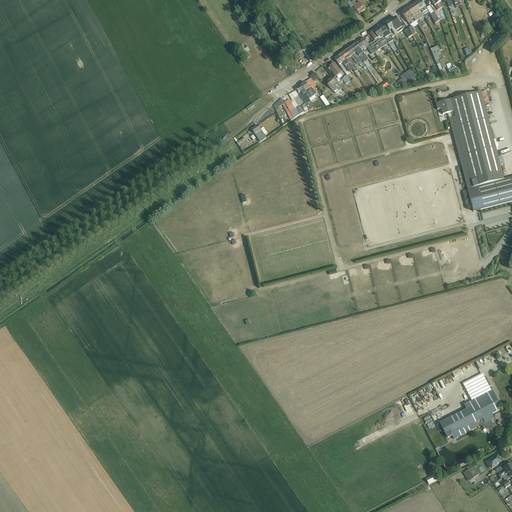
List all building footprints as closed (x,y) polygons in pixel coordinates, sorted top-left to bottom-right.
[(430,0),(438,11),(442,8),(443,8),(443,7),(439,0),(430,0)] [(350,1),(347,3),(348,5),(351,9),(353,7),(359,14),(365,9),(359,2),(356,4),(354,1),(351,3),(351,2),(350,1)] [(416,5),(424,17),(425,17),(426,17),(428,16),(429,15),(430,13),(427,8),(421,1),(416,5)] [(408,10),(416,22),(419,20),(420,21),(424,18),(425,18),(424,17),(416,5),(408,10)] [(416,22),(408,10),(402,14),(411,26),(411,27),(408,29),(412,36),(416,34),(413,29),(414,29),(413,28),(418,25),(416,22)] [(434,13),(431,15),(430,16),(436,24),(440,21),(439,21),(434,13)] [(390,22),(397,34),(404,29),(396,18),(390,22)] [(385,25),(392,38),(395,36),(397,40),(399,38),(397,34),(390,22),(385,25)] [(379,29),(388,44),(394,41),(392,38),(385,25),(379,29)] [(379,29),(374,33),(384,47),(388,44),(379,29)] [(500,35),(495,30),(486,39),(491,43),(500,35)] [(384,47),(374,33),(371,35),(375,41),(373,42),(377,47),(375,48),(378,51),(381,49),(384,47),(383,47),(384,47)] [(356,45),(361,51),(364,50),(367,48),(367,49),(372,55),(375,53),(372,49),(369,45),(364,39),(356,45)] [(369,45),(372,49),(373,49),(375,53),(378,51),(375,48),(377,47),(373,42),(369,45)] [(244,43),(239,47),(244,54),(243,55),(246,60),(250,57),(247,52),(249,51),(244,43)] [(362,61),(363,62),(364,63),(368,60),(366,57),(361,51),(356,45),(352,47),(360,58),(362,61)] [(440,50),(438,46),(431,49),(440,70),(443,69),(441,63),(442,63),(441,60),(443,59),(440,50)] [(349,50),(359,64),(363,62),(362,61),(360,58),(352,47),(349,50)] [(468,47),(462,49),(464,55),(470,53),(468,47)] [(345,52),(350,58),(351,57),(357,65),(359,64),(349,50),(345,52)] [(342,54),(352,69),(355,72),(358,70),(350,58),(345,52),(342,54)] [(338,57),(343,63),(344,62),(350,70),(352,69),(342,54),(338,57)] [(343,63),(338,57),(335,59),(344,73),(346,71),(341,64),(343,63)] [(330,71),(331,72),(335,77),(341,72),(334,64),(333,64),(330,67),(331,68),(332,69),(330,71)] [(403,74),(410,83),(416,79),(410,70),(407,72),(403,74)] [(402,79),(406,85),(407,85),(410,83),(403,74),(400,77),(402,79)] [(347,76),(342,79),(346,85),(351,81),(347,76)] [(339,85),(338,83),(333,77),(326,84),(331,90),(336,94),(342,89),(339,85)] [(312,89),(313,89),(316,87),(311,79),(305,83),(309,88),(309,89),(310,90),(312,89)] [(406,85),(402,79),(394,85),(391,88),(393,90),(397,89),(400,88),(398,87),(400,86),(403,84),(404,86),(406,85)] [(301,86),(309,100),(314,96),(317,94),(313,89),(312,89),(310,90),(309,89),(309,88),(305,83),(301,86)] [(368,85),(366,87),(370,93),(371,92),(372,95),(375,93),(370,87),(368,85)] [(309,100),(301,86),(297,90),(299,94),(306,104),(305,104),(309,110),(309,111),(314,108),(311,102),(309,100)] [(285,104),(282,106),(291,121),(302,114),(304,112),(301,107),(298,108),(297,109),(296,108),(298,107),(293,99),(298,96),(296,92),(289,95),(292,101),(290,102),(290,101),(285,103),(285,104)] [(481,92),(436,104),(438,110),(441,109),(443,115),(448,113),(473,211),(511,201),(511,177),(504,179),(481,92)] [(323,96),(321,98),(324,101),(323,101),(327,106),(330,105),(326,100),(325,100),(323,96)] [(258,126),(252,130),(260,142),(267,138),(265,135),(267,133),(263,128),(260,129),(258,126)] [(236,138),(234,139),(239,146),(250,138),(247,134),(243,137),(244,138),(239,142),(236,138)] [(418,155),(420,162),(432,159),(430,152),(418,155)] [(459,369),(452,373),(455,378),(461,374),(459,369)] [(467,410),(440,423),(448,438),(452,436),(454,439),(476,428),(477,428),(476,426),(480,424),(481,426),(483,426),(483,428),(491,430),(491,429),(492,429),(492,430),(493,433),(498,434),(500,427),(493,425),(491,420),(494,418),(492,414),(501,409),(482,374),(479,375),(463,383),(472,400),(468,402),(468,403),(464,405),(467,410)] [(426,413),(419,417),(425,429),(432,426),(426,413)] [(491,458),(485,462),(488,466),(489,465),(491,468),(502,461),(498,455),(491,459),(491,458)] [(509,473),(511,470),(511,464),(511,463),(504,468),(506,471),(499,476),(501,478),(503,477),(509,473)] [(468,470),(474,478),(479,475),(474,468),(476,467),(474,464),(467,468),(468,470)] [(474,478),(468,470),(463,473),(469,482),(474,478)] [(511,470),(509,473),(503,477),(506,481),(509,479),(511,476),(511,470)] [(434,480),(431,474),(423,479),(426,484),(434,480)]
